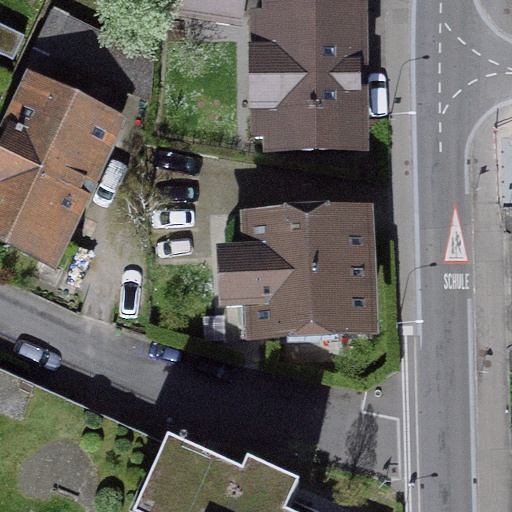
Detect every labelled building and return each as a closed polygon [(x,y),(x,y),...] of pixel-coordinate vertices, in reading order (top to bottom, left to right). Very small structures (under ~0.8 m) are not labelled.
[(242,23),(245,0),(162,0),(161,12),(242,23)] [(371,6),(245,6),(246,151),(372,150),(371,6)] [(20,72),(23,74),(124,122),(128,124),(158,60),(50,9),(20,72)] [(24,37),(0,26),(0,55),(13,61),(24,37)] [(0,248),(53,273),(124,122),(23,74),(0,123),(0,248)] [(371,207),(236,213),(238,252),(212,253),(215,317),(249,316),(251,346),(377,340),(371,207)] [(289,511),(299,492),(247,469),(241,481),(0,373),(0,511),(289,511)]
